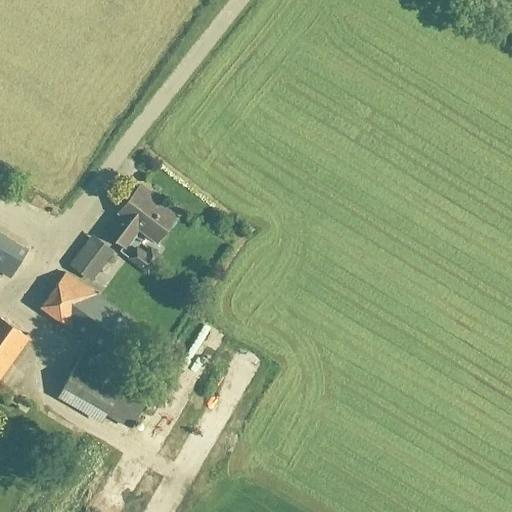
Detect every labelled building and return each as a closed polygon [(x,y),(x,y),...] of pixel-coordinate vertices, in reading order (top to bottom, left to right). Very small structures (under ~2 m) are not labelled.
[(152,198),(139,187),(117,215),(119,217),(105,235),(123,249),(137,230),(155,244),(174,219),(150,200),(152,198)] [(78,256),(70,266),(90,281),(97,271),(113,250),(93,235),(78,256)] [(0,272),(11,279),(26,252),(0,237),(0,272)] [(110,360),(135,325),(64,274),(39,308),(110,360)] [(0,379),(28,340),(0,320),(0,379)] [(59,400),(103,426),(125,391),(103,377),(106,372),(87,360),(74,381),(72,380),(59,400)] [(165,485),(150,511),(177,511),(186,496),(165,485)]
